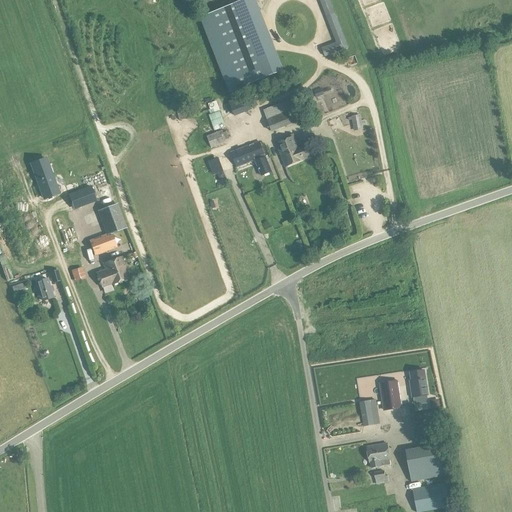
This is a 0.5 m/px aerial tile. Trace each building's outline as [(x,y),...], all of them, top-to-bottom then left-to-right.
[(283,71),(255,0),(246,0),(201,17),(230,92),(283,71)] [(320,0),(336,43),(323,48),(326,56),(349,48),(330,0),(320,0)] [(276,105),(264,109),(273,133),(285,128),(284,124),(307,115),(307,117),(326,110),(315,83),(298,90),(299,93),(284,99),(283,95),(279,97),(282,105),(277,107),(276,105)] [(236,100),(230,102),(234,112),(235,116),(241,114),(252,110),(247,96),(236,100)] [(216,99),(207,102),(210,112),(220,109),(216,99)] [(196,105),(190,107),(193,117),(194,116),(195,118),(200,116),(196,105)] [(220,111),(211,114),(209,115),(215,131),(226,127),(220,111)] [(232,111),(227,113),(230,123),(235,121),(232,111)] [(363,130),(360,115),(352,117),(355,132),(363,130)] [(227,143),(226,140),(230,139),(227,132),(223,133),(222,131),(207,137),(212,149),(227,143)] [(290,136),(291,138),(277,144),(286,167),(311,157),(305,140),(297,143),(294,135),(290,136)] [(260,142),(249,146),(255,161),(261,177),(273,172),(268,161),(270,160),(268,156),(266,157),(260,142)] [(249,146),(231,153),(237,167),(237,168),(255,161),(249,146)] [(221,156),(210,159),(214,170),(224,167),(221,156)] [(66,165),(51,170),(61,198),(76,193),(66,165)] [(92,187),(77,193),(83,206),(97,200),(92,187)] [(51,263),(76,254),(65,224),(61,214),(51,188),(32,195),(38,211),(44,208),(45,211),(39,213),(41,218),(28,223),(33,236),(38,234),(40,240),(53,235),(56,242),(60,240),(63,247),(47,253),(51,263)] [(107,235),(112,233),(126,227),(118,205),(98,212),(106,234),(107,235)] [(107,235),(106,234),(89,240),(95,256),(118,248),(112,233),(107,235)] [(40,257),(43,257),(41,252),(14,260),(17,269),(35,264),(36,266),(42,264),(40,257)] [(129,278),(122,257),(104,264),(106,270),(109,276),(119,272),(122,281),(129,278)] [(72,271),(73,277),(75,282),(86,279),(83,267),(72,271)] [(58,270),(52,272),(49,273),(53,284),(62,281),(58,270)] [(106,270),(98,274),(102,287),(112,284),(112,285),(122,281),(119,272),(109,276),(106,270)] [(37,282),(42,301),(53,298),(47,279),(37,282)] [(24,283),(12,287),(14,293),(26,289),(24,283)] [(429,404),(428,396),(425,371),(411,373),(412,381),(410,381),(413,398),(414,398),(415,406),(429,404)] [(402,408),(398,381),(380,384),(384,411),(402,408)] [(439,400),(430,401),(432,410),(440,408),(439,400)] [(374,425),(370,401),(360,403),(364,427),(374,425)] [(442,410),(425,413),(426,420),(427,420),(443,418),(442,410)] [(428,424),(416,426),(418,439),(430,437),(428,424)] [(391,466),(390,460),(387,444),(367,447),(370,464),(371,464),(371,469),(391,466)] [(400,469),(405,469),(406,480),(435,476),(432,455),(399,459),(400,469)] [(389,476),(386,477),(385,471),(374,473),(375,479),(376,479),(377,485),(390,483),(389,476)] [(446,483),(413,489),(417,511),(422,511),(451,507),(446,483)]
